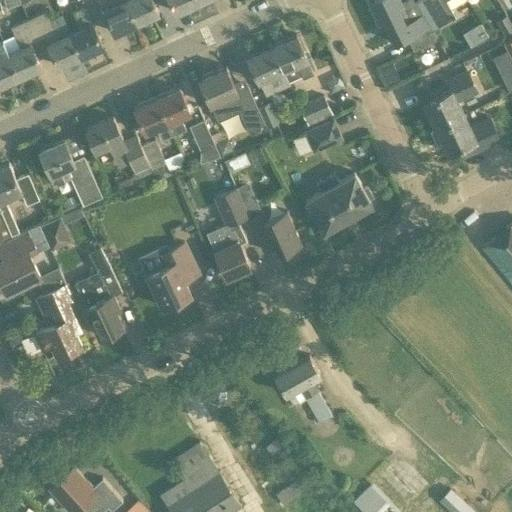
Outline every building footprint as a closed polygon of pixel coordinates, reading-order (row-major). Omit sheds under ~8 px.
[(136,22),(126,0),(123,0),(114,4),(112,0),(101,0),(105,9),(104,9),(114,32),(136,22)] [(126,0),(136,22),(159,12),(153,0),(126,0)] [(198,2),(197,0),(169,0),(175,12),(198,2)] [(436,38),(431,30),(421,13),(403,22),(395,6),(401,3),(399,0),(372,0),(393,42),(405,36),(410,47),(411,50),(436,38)] [(419,0),(436,27),(454,16),(444,0),(419,0)] [(70,32),(81,56),(104,45),(93,22),(91,22),(84,5),(73,10),(81,27),(70,32)] [(28,18),(39,39),(46,35),(49,42),(47,42),(58,66),(81,56),(70,32),(65,21),(53,26),(52,25),(49,18),(45,10),(28,18)] [(9,53),(20,76),(42,66),(31,42),(39,39),(28,18),(10,26),(20,48),(9,53)] [(295,33),(271,44),(287,81),(301,75),(302,78),(313,73),(295,33)] [(0,84),(20,76),(9,53),(8,53),(3,40),(0,41),(0,84)] [(287,81),(271,44),(247,55),(265,95),(289,84),(287,81)] [(198,77),(210,102),(217,118),(239,108),(249,130),(265,123),(250,91),(248,85),(237,90),(225,65),(198,77)] [(422,101),(435,127),(462,114),(455,100),(476,91),(465,69),(445,79),(449,87),(422,101)] [(179,86),(156,96),(173,134),(186,128),(180,116),(190,111),(179,86)] [(306,121),(330,110),(323,94),(299,105),(306,121)] [(173,134),(156,96),(134,107),(145,131),(155,127),(161,139),(173,134)] [(269,101),(257,105),(262,117),(267,126),(278,122),(269,101)] [(442,142),(447,152),(459,146),(464,156),(499,139),(488,116),(468,126),(462,114),(435,127),(435,128),(429,130),(436,145),(442,142)] [(149,162),(141,144),(138,138),(124,144),(121,137),(122,137),(113,115),(85,128),(94,149),(109,142),(118,162),(129,157),(134,169),(149,162)] [(341,138),(332,118),(304,130),(313,150),(341,138)] [(219,155),(203,119),(189,124),(200,150),(200,161),(219,155)] [(39,147),(50,173),(55,184),(72,176),(79,193),(83,203),(102,194),(84,153),(73,157),(64,138),(63,136),(39,147)] [(154,137),(141,144),(149,162),(154,173),(169,169),(154,137)] [(8,161),(0,164),(0,208),(11,233),(18,230),(4,197),(20,191),(25,204),(38,198),(26,172),(15,177),(8,161)] [(304,200),(322,231),(371,203),(368,198),(372,195),(366,185),(362,188),(353,172),(338,181),(335,177),(318,187),(320,191),(304,200)] [(238,222),(248,218),(235,187),(214,196),(226,226),(227,225),(229,229),(216,235),(221,246),(213,250),(224,276),(248,265),(238,243),(246,239),(238,222)] [(0,238),(11,233),(0,208),(0,238)] [(261,212),(248,218),(262,250),(274,244),(278,253),(300,243),(285,211),(265,220),(261,212)] [(42,221),(48,236),(67,229),(60,214),(42,221)] [(511,221),(481,247),(511,283),(511,221)] [(0,280),(6,293),(40,276),(29,254),(36,251),(26,231),(3,243),(10,256),(0,260),(0,280)] [(180,271),(194,264),(184,242),(163,252),(168,263),(147,273),(163,305),(190,293),(180,271)] [(84,276),(87,283),(76,289),(98,335),(120,325),(113,309),(118,306),(112,292),(122,287),(100,246),(88,252),(97,269),(84,276)] [(79,344),(73,330),(78,328),(64,299),(70,296),(64,282),(35,296),(41,310),(48,306),(54,321),(32,332),(40,348),(49,343),(55,356),(79,344)] [(318,420),(330,412),(311,378),(319,374),(309,355),(275,373),(285,392),(299,385),(318,420)] [(172,511),(229,511),(242,504),(199,440),(170,459),(182,478),(159,492),(172,511)] [(92,486),(73,465),(61,476),(59,474),(50,482),(52,484),(49,487),(71,511),(72,511),(79,506),(83,511),(100,511),(107,506),(111,510),(122,500),(102,477),(92,486)] [(397,511),(399,511),(368,479),(349,498),(362,511),(397,511)] [(452,511),(476,511),(450,487),(438,499),(452,511)] [(147,511),(139,499),(117,511),(147,511)]
